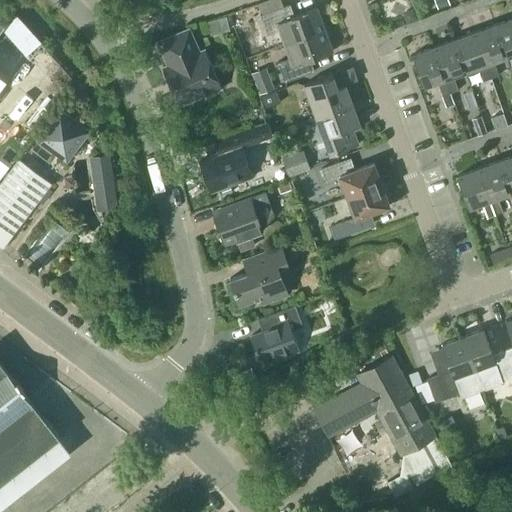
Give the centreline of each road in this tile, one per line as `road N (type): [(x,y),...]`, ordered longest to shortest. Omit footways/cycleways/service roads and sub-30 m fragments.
road 1 (residential): [(144,401),(186,347),(192,298),(128,79),(65,0)]
road 2 (residential): [(347,0),(454,299)]
road 3 (tertiary): [(144,401),(0,288)]
road 4 (tertiary): [(252,511),(195,442),(144,401)]
